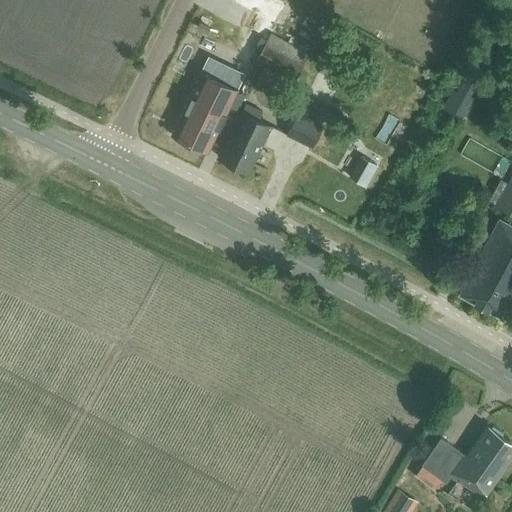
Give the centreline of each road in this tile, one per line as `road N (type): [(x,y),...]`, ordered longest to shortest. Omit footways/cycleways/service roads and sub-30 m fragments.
road 1 (secondary): [(511,380),(104,164)]
road 2 (unclassified): [(104,164),(184,0)]
